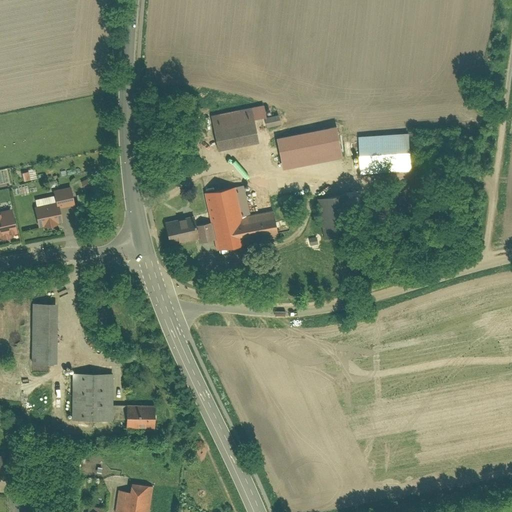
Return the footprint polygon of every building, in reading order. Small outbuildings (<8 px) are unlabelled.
[(202,108),(209,144),(250,136),(243,100),(202,108)] [(264,118),(266,128),(281,124),(278,115),(264,118)] [(337,127),(274,137),(279,168),(342,158),(337,127)] [(351,132),(354,167),(404,163),(401,128),(351,132)] [(24,181),(36,178),(34,169),(22,172),(24,181)] [(242,187),(202,195),(208,226),(211,241),(214,252),(278,239),(272,213),(248,218),(242,187)] [(340,189),(308,196),(316,234),(348,227),(340,189)] [(58,202),(36,207),(40,227),(64,222),(61,209),(60,202),(58,202)] [(0,210),(0,238),(18,234),(12,208),(0,210)] [(194,229),(192,218),(163,224),(169,249),(197,243),(194,229)] [(197,244),(211,241),(208,226),(194,229),(197,243),(197,244)] [(57,305),(31,305),(31,366),(57,366),(57,305)] [(65,366),(64,413),(104,414),(105,398),(105,366),(65,366)] [(105,398),(104,414),(119,414),(119,399),(105,398)] [(119,414),(119,422),(149,422),(149,399),(119,399),(119,414)] [(147,511),(149,511),(154,485),(132,481),(130,490),(118,488),(115,511),(118,511),(144,511),(147,511)]
